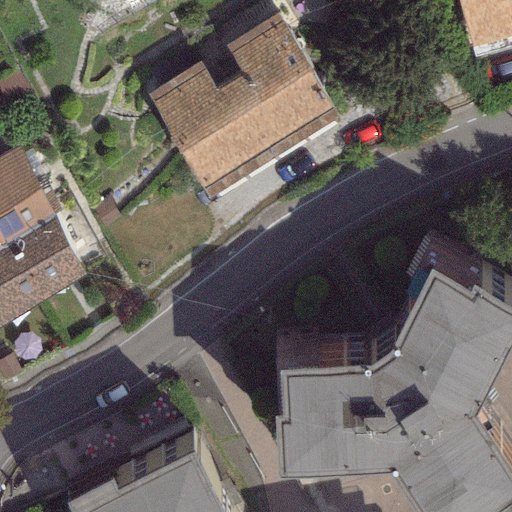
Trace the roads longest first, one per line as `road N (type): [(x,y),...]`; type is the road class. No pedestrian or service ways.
road 1 (unclassified): [(511,124),(306,225),(122,370),(0,441)]
road 2 (unknown): [(164,337),(250,511)]
